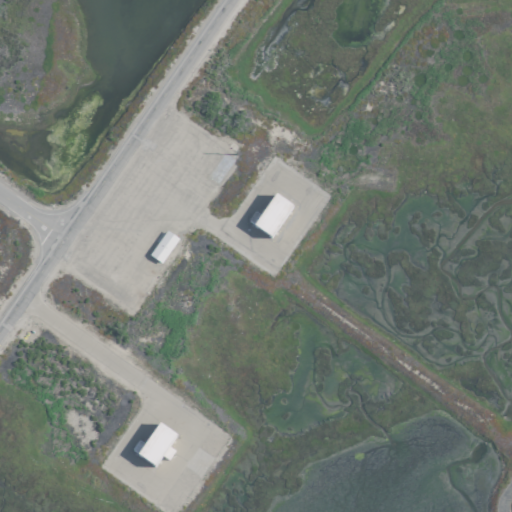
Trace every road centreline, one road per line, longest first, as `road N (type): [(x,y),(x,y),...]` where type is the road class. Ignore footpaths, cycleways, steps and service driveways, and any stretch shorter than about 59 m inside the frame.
road 1 (residential): [(222,0),(0,323)]
road 2 (residential): [(21,294),(163,400)]
